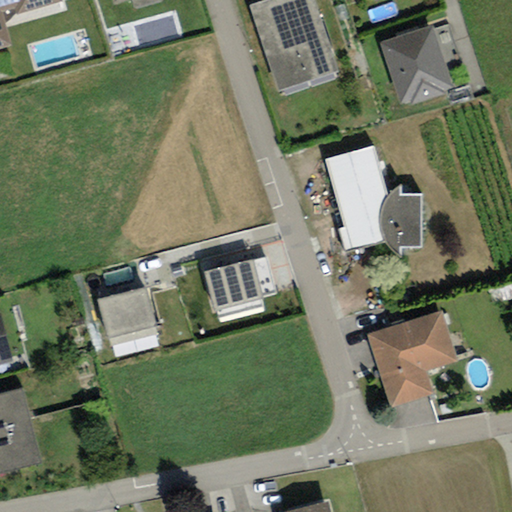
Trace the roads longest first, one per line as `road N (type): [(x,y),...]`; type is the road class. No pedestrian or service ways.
road 1 (residential): [(216,0),(360,449)]
road 2 (residential): [(360,449),(13,511)]
road 3 (unclassified): [(360,449),(511,421)]
